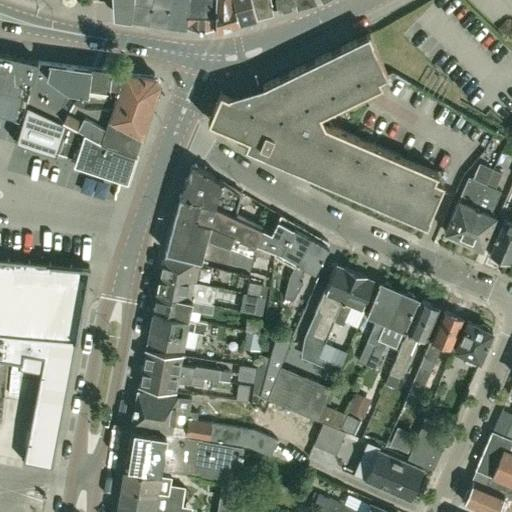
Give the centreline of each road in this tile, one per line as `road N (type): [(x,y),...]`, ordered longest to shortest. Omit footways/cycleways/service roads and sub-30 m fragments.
road 1 (residential): [(511,301),(341,226),(172,130)]
road 2 (unclassified): [(117,298),(100,321),(67,511)]
road 3 (unclassified): [(89,511),(126,329),(117,298)]
road 4 (residential): [(431,511),(511,316)]
road 5 (unclassified): [(117,298),(172,130)]
road 6 (tertiary): [(198,56),(240,55),(362,0)]
